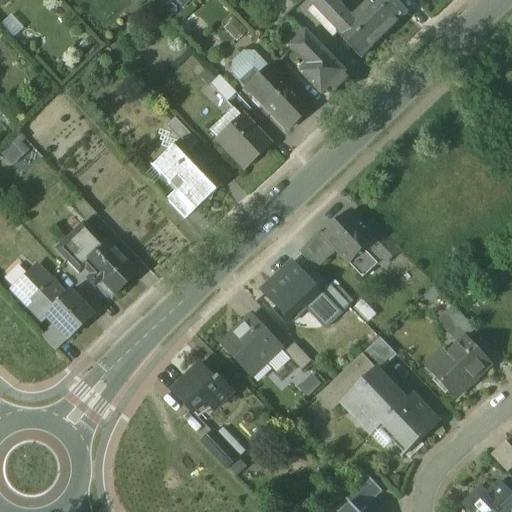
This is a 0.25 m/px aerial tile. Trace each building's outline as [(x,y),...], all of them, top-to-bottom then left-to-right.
[(296,9),(287,0),(258,0),(281,23),(296,9)] [(354,18),(336,0),(323,0),(317,6),(341,31),(354,18)] [(372,0),(368,4),(361,12),(384,37),(385,37),(409,14),(394,0),(372,0)] [(341,31),(338,34),(362,59),(384,37),(361,12),(354,18),(341,31)] [(345,75),(307,36),(292,50),(310,68),(303,76),(323,97),(327,93),(331,98),(347,82),(343,78),(345,75)] [(285,87),(269,69),(259,78),(252,71),(238,84),(262,109),(261,110),(285,134),(309,111),(286,87),(285,87)] [(221,76),(213,83),(228,102),(236,95),(221,76)] [(267,148),(239,119),(215,141),(243,171),(267,148)] [(197,145),(174,121),(164,130),(180,146),(181,145),(188,153),(197,145)] [(29,165),(39,159),(24,133),(0,147),(13,169),(27,161),(29,165)] [(188,153),(181,145),(180,146),(170,156),(168,154),(151,169),(175,194),(193,213),(205,202),(210,203),(212,195),(221,187),(188,153)] [(193,213),(175,194),(166,202),(185,221),(193,213)] [(376,242),(349,215),(325,238),(351,266),(365,253),(376,242)] [(102,251),(82,229),(66,244),(68,245),(77,255),(67,264),(78,276),(83,271),(82,270),(102,251)] [(135,276),(107,247),(102,251),(82,270),(83,271),(110,300),(135,276)] [(378,266),(365,253),(351,266),(364,280),(378,266)] [(321,293),(297,266),(266,295),(293,324),(308,310),(326,330),(342,315),(321,293)] [(51,282),(47,282),(35,270),(12,291),(42,322),(44,320),(43,318),(63,299),(59,295),(58,295),(55,292),(55,286),(51,282)] [(351,306),(330,284),(321,293),(342,315),(351,306)] [(458,313),(434,287),(423,298),(447,323),(458,313)] [(63,299),(43,318),(44,320),(52,327),(66,343),(91,319),(68,295),(63,299)] [(282,349),(253,319),(235,336),(239,339),(226,350),(252,377),(269,361),(265,357),(277,347),(280,350),(282,349)] [(66,343),(52,327),(41,338),(55,353),(66,343)] [(381,338),(362,357),(376,371),(379,375),(398,357),(381,338)] [(467,339),(432,373),(456,399),(492,365),(467,339)] [(311,362),(294,345),(285,354),(301,371),(311,362)] [(362,357),(318,400),(333,415),(342,406),(341,405),(376,371),(362,357)] [(220,381),(217,383),(202,367),(174,394),(195,415),(207,404),(215,412),(233,395),(220,381)] [(385,424),(406,403),(379,375),(376,371),(341,405),(342,406),(372,436),(385,424)] [(406,403),(385,424),(411,452),(441,425),(414,396),(406,403)] [(238,460),(214,434),(204,443),(229,470),(238,460)] [(511,469),(511,448),(506,442),(491,456),(508,473),(511,469)] [(365,474),(342,496),(351,506),(357,511),(363,511),(383,494),(365,474)] [(501,484),(472,511),(470,511),(511,511),(511,492),(502,482),(500,483),(501,484)]
